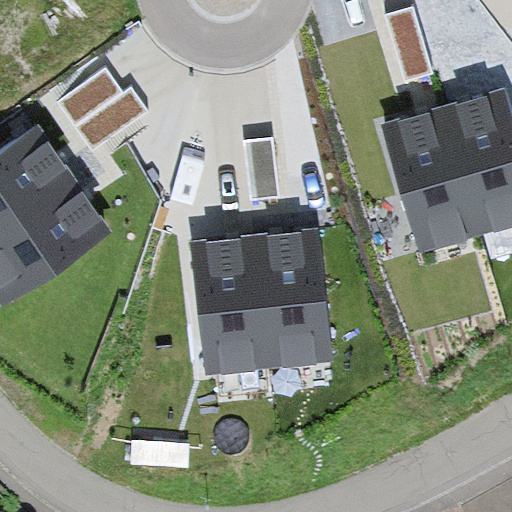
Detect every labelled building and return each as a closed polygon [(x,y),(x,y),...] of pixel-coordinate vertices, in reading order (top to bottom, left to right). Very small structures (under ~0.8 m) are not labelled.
[(63,105),(100,155),(155,113),(117,64),(63,105)] [(511,123),(500,87),(445,105),(485,224),(511,215),(511,123)] [(445,105),(391,123),(431,242),(485,224),(445,105)] [(0,152),(0,221),(71,174),(39,127),(0,152)] [(0,221),(0,291),(102,221),(71,174),(0,221)] [(314,227),(257,234),(272,358),(329,352),(314,227)] [(257,234),(200,241),(216,365),(272,358),(257,234)]
